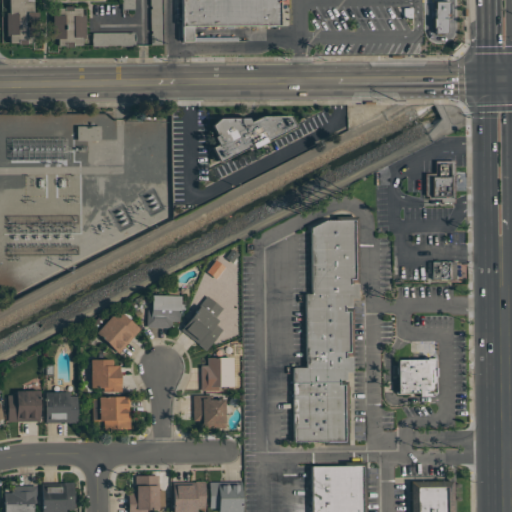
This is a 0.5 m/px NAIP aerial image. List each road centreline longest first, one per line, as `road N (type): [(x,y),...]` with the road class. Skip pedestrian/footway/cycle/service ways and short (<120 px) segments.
road 1 (tertiary): [(0,82),(338,81)]
road 2 (primary): [(490,214),(493,511)]
road 3 (residential): [(0,460),(229,453)]
road 4 (tertiary): [(338,81),(489,80)]
road 5 (primary): [(489,80),(490,214)]
